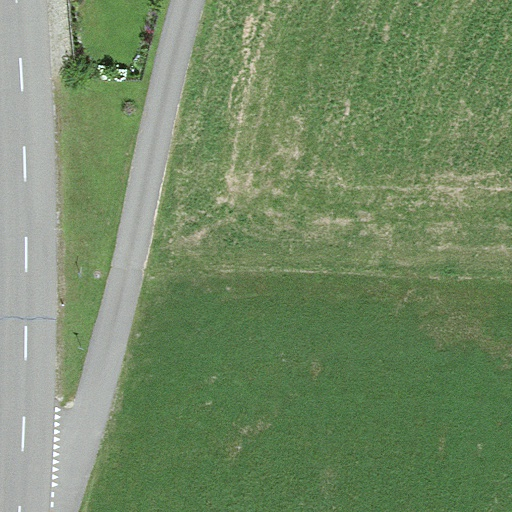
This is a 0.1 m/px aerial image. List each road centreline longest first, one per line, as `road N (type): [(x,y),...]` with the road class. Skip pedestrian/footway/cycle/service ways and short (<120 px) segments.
road 1 (unclassified): [(181,0),(106,349),(82,423),(61,461),(20,495)]
road 2 (tertiary): [(20,495),(23,151),(11,0)]
